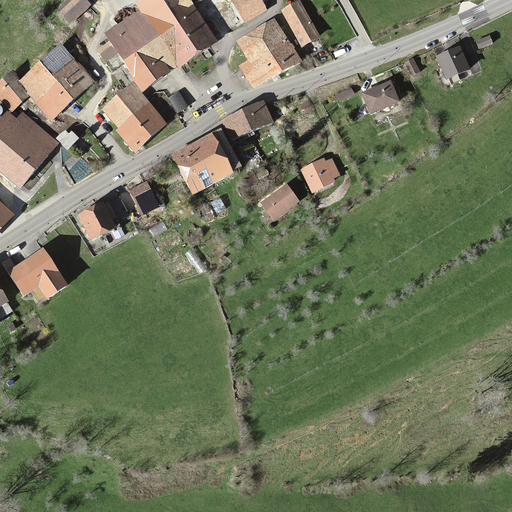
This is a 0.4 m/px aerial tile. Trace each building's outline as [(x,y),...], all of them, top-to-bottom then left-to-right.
[(83,0),(70,0),(58,11),(69,23),(89,5),(83,0)] [(141,11),(106,34),(142,89),(216,41),(189,0),(143,0),(137,4),(141,11)] [(231,0),(244,22),(266,10),(262,3),(267,0),(231,0)] [(318,37),(298,1),(282,10),(302,46),(318,37)] [(289,45),(275,21),(238,42),(249,61),(241,66),(254,87),(299,61),(291,48),(293,48),(291,44),(289,45)] [(489,38),(478,42),(480,47),(491,43),(489,38)] [(61,47),(21,82),(12,72),(0,83),(0,98),(11,111),(30,94),(51,118),(92,82),(61,47)] [(458,48),(438,57),(449,81),(469,71),(458,48)] [(413,61),(406,64),(411,75),(418,72),(413,61)] [(364,93),(372,113),(397,103),(389,83),(364,93)] [(132,85),(103,110),(120,129),(118,131),(136,151),(166,123),(132,85)] [(350,88),(337,96),(340,101),(353,94),(350,88)] [(178,92),(168,99),(177,113),(187,107),(178,92)] [(224,122),(234,141),(269,124),(260,105),(224,122)] [(8,114),(0,122),(0,168),(19,185),(55,144),(21,114),(16,120),(8,114)] [(221,129),(173,154),(193,193),(232,172),(232,171),(240,166),(221,129)] [(62,133),(57,138),(68,149),(78,138),(72,132),(69,134),(66,131),(62,133)] [(323,160),(302,170),(312,192),(334,182),(333,179),(340,176),(332,159),(324,162),(323,160)] [(286,186),(262,203),(273,219),(297,202),(286,186)] [(102,203),(80,215),(92,239),(114,228),(115,230),(120,228),(115,218),(116,217),(116,216),(127,210),(120,197),(103,205),(102,203)] [(0,229),(14,214),(0,201),(0,229)] [(43,249),(9,271),(25,295),(39,285),(47,297),(66,285),(43,249)]
